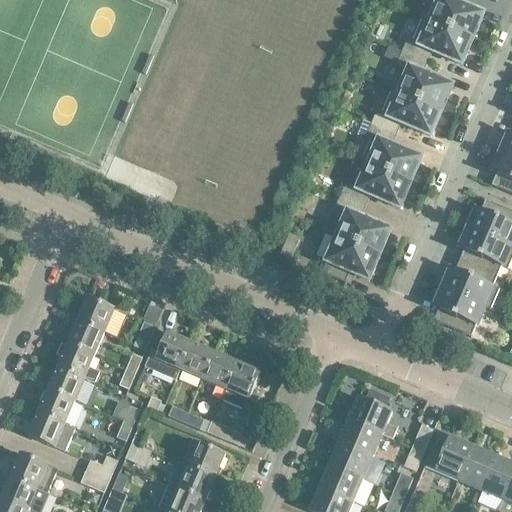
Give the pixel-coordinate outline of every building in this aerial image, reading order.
[(438,0),(429,22),(429,23),(472,41),(483,16),(451,3),(452,0),(438,0)] [(472,41),(429,23),(429,22),(423,19),(411,45),(406,42),(401,54),(425,64),(430,53),(461,67),(472,41)] [(402,67),(391,92),(441,113),(452,88),(420,75),(425,64),(401,54),(396,64),(402,67)] [(375,114),(370,125),(394,136),(399,125),(430,139),(441,113),(391,92),(381,117),(375,114)] [(367,168),(367,167),(410,185),(421,160),(390,146),(394,136),(370,125),(366,137),(371,139),(360,165),(367,168)] [(506,145),(501,156),(511,160),(511,140),(509,147),(506,145)] [(500,168),(491,188),(511,196),(511,160),(501,156),(496,167),(500,168)] [(367,167),(367,168),(356,192),(344,187),(339,198),(363,208),(368,197),(399,211),(410,185),(367,167)] [(347,214),(336,239),(379,257),(390,232),(359,218),(363,208),(339,198),(335,209),(347,214)] [(509,249),(509,248),(511,241),(511,213),(485,202),(477,222),(473,221),(469,232),(509,249)] [(459,263),(496,279),(500,269),(507,272),(511,260),(511,249),(509,248),(509,249),(469,232),(464,243),(467,244),(459,263)] [(289,235),(279,257),(290,262),(300,240),(289,235)] [(349,274),(368,283),(379,257),(336,239),(321,275),(344,285),(349,274)] [(443,291),(483,308),(483,309),(490,312),(499,291),(492,289),(496,279),(459,263),(451,282),(448,280),(443,291)] [(483,309),(483,308),(443,291),(438,302),(442,303),(433,323),(470,339),(483,309)] [(104,336),(114,312),(87,301),(77,324),(104,336)] [(104,336),(77,324),(67,347),(94,358),(104,336)] [(155,330),(144,325),(134,348),(145,353),(155,330)] [(180,372),(191,346),(168,335),(161,350),(154,347),(144,369),(175,383),(180,372)] [(98,373),(89,369),(94,358),(67,347),(67,348),(61,345),(56,357),(62,359),(57,370),(84,381),(93,385),(98,373)] [(214,355),(191,346),(180,372),(202,382),(214,355)] [(221,401),(236,365),(214,355),(202,382),(216,388),(212,397),(221,401)] [(141,360),(132,356),(125,372),(134,376),(141,360)] [(221,401),(221,402),(244,412),(260,375),(236,365),(221,401)] [(57,370),(48,392),(74,404),(84,381),(57,370)] [(118,388),(128,392),(134,376),(125,372),(118,388)] [(74,404),(48,392),(38,415),(65,427),(65,426),(74,404)] [(143,416),(153,420),(160,403),(151,399),(143,416)] [(392,414),(358,400),(348,423),(382,437),(382,438),(392,442),(397,431),(387,426),(392,414)] [(173,408),(168,418),(184,425),(188,415),(173,408)] [(138,412),(129,409),(122,424),(132,428),(138,412)] [(65,454),(75,431),(65,426),(65,427),(38,415),(28,438),(65,454)] [(184,425),(200,432),(204,422),(188,415),(184,425)] [(212,423),(211,425),(207,435),(230,445),(235,433),(212,423)] [(372,460),(382,438),(382,437),(348,423),(339,445),(372,460)] [(115,440),(125,444),(132,428),(122,424),(115,440)] [(421,427),(409,457),(420,462),(433,432),(421,427)] [(147,433),(138,429),(131,445),(141,449),(147,433)] [(458,483),(473,449),(450,439),(442,456),(431,451),(424,468),(458,483)] [(124,461),(134,465),(141,449),(131,445),(124,461)] [(339,445),(329,468),(363,482),(372,460),(339,445)] [(214,481),(224,458),(198,446),(188,469),(214,481)] [(481,493),(495,459),(473,449),(458,483),(481,493)] [(57,473),(20,457),(10,480),(37,491),(37,492),(47,496),(57,473)] [(420,462),(409,457),(403,469),(415,474),(420,462)] [(101,468),(89,462),(84,474),(108,484),(117,463),(105,459),(101,468)] [(503,502),(511,481),(511,465),(495,459),(481,493),(503,502)] [(214,481),(188,469),(178,465),(168,488),(205,504),(214,481)] [(329,468),(319,490),(353,505),(363,482),(329,468)] [(79,486),(103,496),(108,484),(84,474),(79,486)] [(118,475),(112,491),(121,495),(128,479),(118,475)] [(403,500),(411,481),(400,476),(392,495),(403,500)] [(10,480),(0,503),(21,511),(42,511),(49,497),(47,496),(37,492),(37,491),(10,480)] [(511,511),(511,481),(503,502),(498,511),(511,511)] [(168,488),(158,511),(161,511),(201,511),(205,504),(168,488)] [(309,511),(350,511),(353,505),(319,490),(309,511)] [(392,495),(384,511),(397,511),(403,500),(392,495)] [(404,511),(417,511),(423,500),(412,495),(404,511)] [(21,511),(0,503),(0,511),(21,511)]
